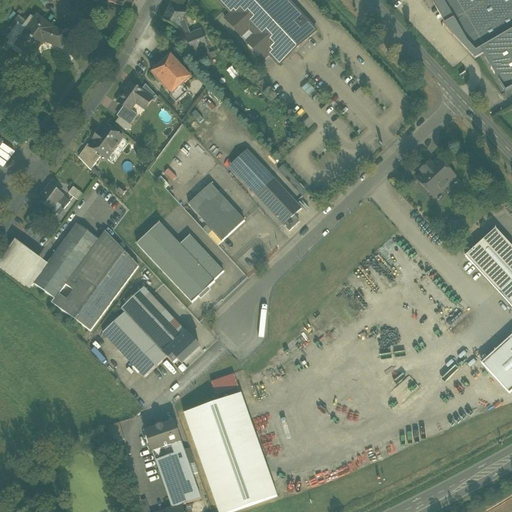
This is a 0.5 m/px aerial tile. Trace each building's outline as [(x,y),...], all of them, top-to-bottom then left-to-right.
[(105,0),(122,8),(130,12),(135,0),(105,0)] [(217,0),(231,15),(269,55),(276,63),(278,61),(277,60),(282,56),(283,57),(284,56),(301,39),(305,43),(316,32),(286,0),(217,0)] [(511,0),(430,0),(433,4),(439,0),(442,0),(455,22),(447,27),(453,36),(461,32),(473,54),(480,50),(511,31),(511,0)] [(446,27),(447,27),(455,22),(442,0),(439,0),(433,4),(446,27)] [(162,21),(178,30),(181,24),(186,15),(171,6),(162,21)] [(114,13),(110,11),(103,25),(107,27),(106,29),(116,34),(126,14),(131,16),(132,13),(130,12),(122,8),(121,9),(120,9),(119,12),(115,10),(114,13)] [(269,55),(231,15),(225,20),(263,61),(269,55)] [(18,42),(35,20),(30,16),(25,24),(27,26),(25,29),(18,24),(12,32),(11,31),(5,38),(8,41),(5,45),(20,56),(23,51),(25,48),(18,42)] [(23,51),(32,58),(47,39),(63,46),(68,35),(53,29),(38,16),(35,20),(18,42),(25,48),(23,51)] [(11,31),(12,32),(18,24),(25,29),(27,26),(25,24),(18,18),(9,29),(11,31)] [(186,54),(194,51),(188,35),(185,26),(181,24),(178,30),(186,54)] [(201,30),(188,35),(194,51),(199,49),(207,46),(201,30)] [(505,93),(511,88),(511,31),(480,50),(483,55),(505,93)] [(475,60),(483,55),(480,50),(473,54),(461,32),(453,36),(453,37),(475,60)] [(278,61),(276,63),(279,66),(305,43),(301,39),(284,56),(283,57),(282,56),(277,60),(278,61)] [(199,49),(206,68),(214,65),(207,46),(199,49)] [(151,74),(171,95),(172,96),(182,87),(191,78),(171,56),(151,74)] [(126,109),(127,109),(127,108),(133,101),(137,104),(143,108),(149,99),(150,98),(141,92),(131,85),(118,103),(124,107),(126,109)] [(149,99),(154,102),(157,98),(145,85),(141,92),(150,98),(149,99)] [(188,93),(182,87),(172,96),(171,95),(170,97),(176,104),(188,93)] [(131,111),(137,104),(133,101),(127,108),(131,111)] [(126,109),(124,107),(117,117),(119,118),(126,109)] [(119,118),(130,126),(138,116),(131,111),(127,108),(127,109),(126,109),(119,118)] [(97,153),(107,160),(122,139),(105,126),(100,134),(98,133),(93,140),(94,141),(90,147),(97,153)] [(81,161),(91,171),(100,158),(96,155),(97,153),(90,147),(88,145),(85,148),(89,151),(81,161)] [(79,158),(81,161),(89,151),(85,148),(79,158)] [(274,180),(247,151),(229,167),(256,197),(274,180)] [(416,181),(434,199),(455,178),(438,160),(432,166),(429,163),(420,172),(423,175),(416,181)] [(278,171),(302,197),(307,193),(283,166),(278,171)] [(256,197),(284,226),(294,217),(301,210),(274,180),(256,197)] [(207,226),(223,242),(245,222),(211,185),(189,206),(207,226)] [(55,212),(60,216),(70,202),(62,196),(63,196),(51,186),(40,201),(55,212)] [(127,191),(121,186),(117,192),(122,197),(127,191)] [(69,194),(78,201),(83,195),(73,188),(69,194)] [(48,221),(53,224),(60,216),(55,212),(48,221)] [(299,222),(294,217),(284,226),(289,232),(299,222)] [(462,241),(460,221),(448,222),(450,242),(462,241)] [(137,245),(192,304),(215,283),(214,282),(224,273),(190,237),(180,246),(159,224),(137,245)] [(34,284),(54,300),(55,300),(74,274),(99,241),(98,241),(77,225),(41,272),(33,284),(34,284)] [(218,247),(223,242),(207,226),(203,230),(218,247)] [(465,257),(499,294),(511,282),(511,247),(495,230),(465,257)] [(99,241),(74,274),(112,302),(138,267),(105,232),(98,241),(99,241)] [(32,286),(34,284),(33,284),(41,272),(37,269),(41,264),(14,244),(0,262),(0,264),(26,284),(27,282),(32,286)] [(90,332),(112,302),(74,274),(55,300),(54,300),(51,304),(90,332)] [(511,391),(511,282),(499,294),(511,308),(511,336),(481,364),(509,394),(511,391)] [(122,310),(125,314),(163,354),(186,333),(185,332),(185,333),(144,289),(122,310)] [(167,358),(163,354),(125,314),(103,335),(104,336),(104,335),(144,379),(145,379),(167,358)] [(200,348),(186,333),(163,354),(167,358),(172,364),(176,360),(181,365),(200,348)] [(234,375),(211,383),(216,397),(239,389),(234,375)] [(390,393),(401,404),(419,386),(408,376),(390,393)] [(184,415),(218,511),(235,511),(277,497),(241,395),(184,415)] [(152,453),(153,453),(181,443),(174,423),(145,433),(147,438),(146,441),(148,447),(150,448),(152,453)] [(108,428),(114,445),(125,441),(119,424),(108,428)] [(201,499),(181,443),(153,453),(172,509),(182,506),(201,499)] [(150,511),(146,501),(135,505),(137,511),(150,511)]
